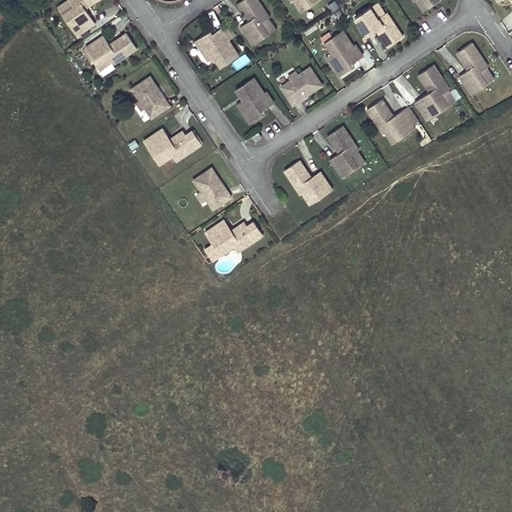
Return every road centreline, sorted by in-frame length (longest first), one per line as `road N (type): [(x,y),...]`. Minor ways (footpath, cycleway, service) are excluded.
road 1 (residential): [(247,163),(478,9)]
road 2 (residential): [(157,31),(247,163)]
